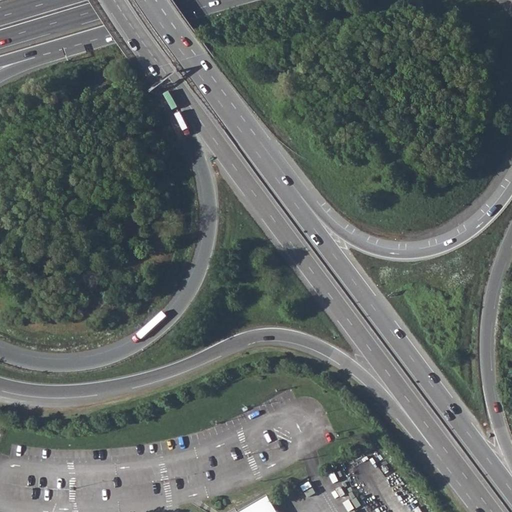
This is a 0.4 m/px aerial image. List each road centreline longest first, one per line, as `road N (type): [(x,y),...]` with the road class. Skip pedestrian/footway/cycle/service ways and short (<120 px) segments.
road 1 (motorway): [(0,383),(33,391),(106,387),(169,371),(239,338),(282,332),(350,363),(429,449),(451,458)]
road 2 (trunk): [(511,489),(240,129)]
road 3 (trunk): [(181,99),(451,458)]
road 4 (motorway): [(181,99),(210,200),(209,241),(190,291),(149,336),(103,358),(59,364),(0,351)]
road 5 (motorway): [(511,186),(455,241),(402,254),(377,250),(336,228),(265,139),(240,129)]
road 6 (motorway): [(511,460),(492,403),(485,345),(494,282),(511,234)]
road 7 (motorway): [(30,54),(205,0)]
road 8 (trunk): [(240,129),(147,0)]
road 9 (motorway): [(0,39),(129,0)]
